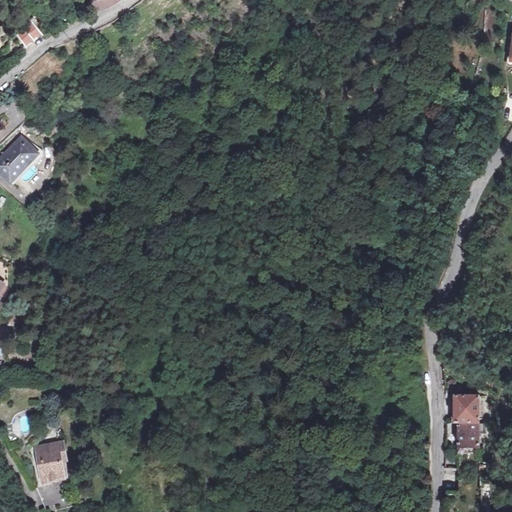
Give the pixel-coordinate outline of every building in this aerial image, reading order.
[(37,32),(26,18),(9,31),(20,44),(37,32)] [(20,135),(10,144),(13,147),(0,160),(0,179),(7,188),(45,152),(20,135)] [(10,144),(0,155),(0,160),(13,147),(10,144)] [(457,446),(478,446),(478,395),(455,395),(455,417),(446,417),(446,422),(458,422),(457,446)] [(59,462),(63,461),(60,444),(34,449),(41,483),(62,479),(59,462)]
